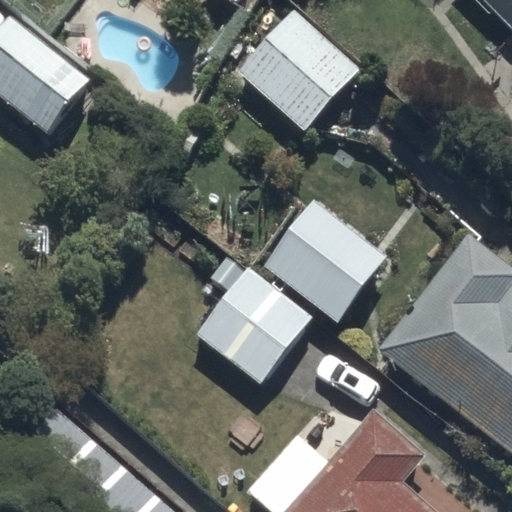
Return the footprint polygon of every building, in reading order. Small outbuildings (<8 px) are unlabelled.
[(224,67),(135,0),(79,0),(52,37),(176,130),(224,67)] [(511,0),(484,0),(511,29),(511,0)] [(293,6),(239,66),(310,130),(364,70),(293,6)] [(14,13),(0,30),(0,88),(54,132),(96,80),(14,13)] [(321,198),(268,265),(341,322),(394,255),(321,198)] [(511,261),(467,229),(377,352),(511,451),(511,261)] [(318,317),(251,266),(234,253),(215,279),(233,293),(201,335),(267,384),(318,317)] [(179,511),(51,402),(0,460),(0,473),(45,511),(179,511)] [(424,454),(371,407),(326,459),(299,436),(250,491),(274,511),(442,511),(404,477),(424,454)]
